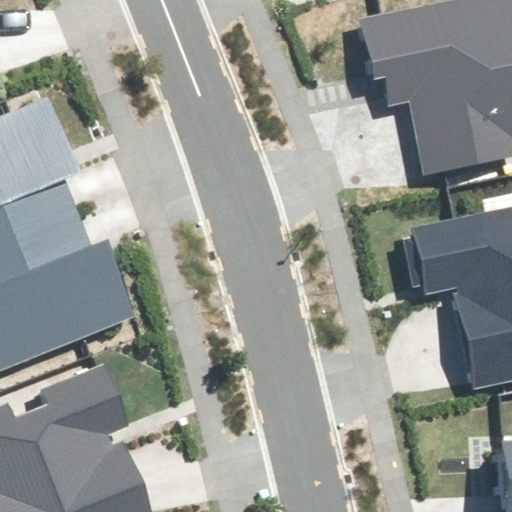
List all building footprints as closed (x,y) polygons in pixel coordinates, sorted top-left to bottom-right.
[(511,0),(460,0),(363,20),(375,77),(386,75),(391,103),(411,99),(426,170),(511,152),(511,0)] [(0,241),(77,211),(62,174),(76,168),(49,100),(0,119),(0,241)] [(456,288),(476,387),(511,379),(511,210),(412,231),(425,295),(456,288)] [(93,250),(77,211),(0,241),(0,369),(135,315),(107,244),(93,250)] [(0,511),(149,511),(115,426),(125,422),(104,369),(0,411),(0,511)]
